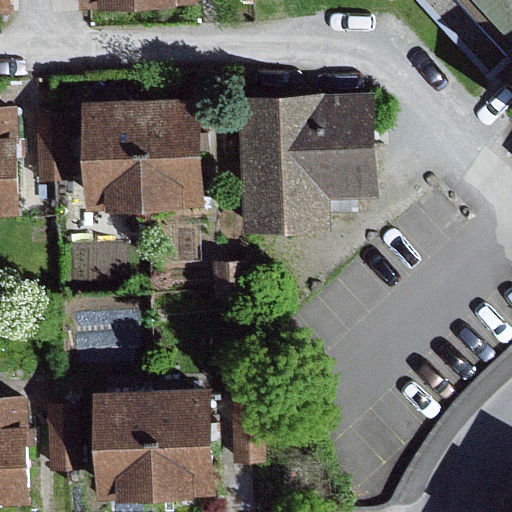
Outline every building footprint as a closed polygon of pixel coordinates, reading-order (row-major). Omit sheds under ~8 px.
[(0,0),(0,18),(12,18),(11,0),(0,0)] [(76,0),(77,10),(198,5),(198,0),(76,0)] [(511,62),(511,0),(413,0),(489,83),(511,62)] [(239,101),(244,237),(331,233),(330,202),(379,200),(374,95),(239,101)] [(202,101),(80,105),(84,212),(205,208),(202,101)] [(18,108),(0,108),(0,216),(21,215),(18,108)] [(71,113),(37,114),(39,182),(73,181),(71,113)] [(247,301),(245,261),(214,263),(216,302),(247,301)] [(212,393),(90,397),(94,504),(216,500),(212,393)] [(265,395),(232,396),(234,464),(267,463),(265,395)] [(27,399),(0,400),(0,507),(30,506),(27,399)] [(82,403),(48,403),(50,472),(84,471),(82,403)]
